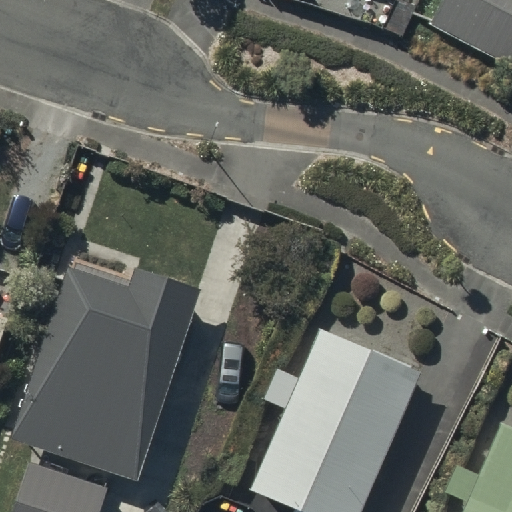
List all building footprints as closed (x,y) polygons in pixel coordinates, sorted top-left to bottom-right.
[(511,0),(447,0),(432,31),(511,69),(511,0)] [(140,309),(79,288),(24,449),(142,489),(204,308),(147,288),(140,309)] [(363,511),(418,384),(323,344),(257,498),(290,511),(363,511)] [(511,511),(511,436),(505,433),(470,511),(511,511)] [(104,511),(108,503),(32,475),(18,511),(104,511)]
